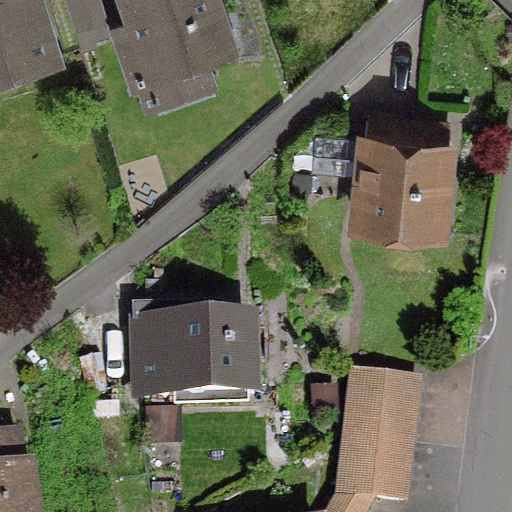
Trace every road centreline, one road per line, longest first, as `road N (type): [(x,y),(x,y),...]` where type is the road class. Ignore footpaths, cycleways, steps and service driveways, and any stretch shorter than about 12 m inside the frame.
road 1 (residential): [(411,0),(210,189),(0,345)]
road 2 (residential): [(494,511),(511,392)]
